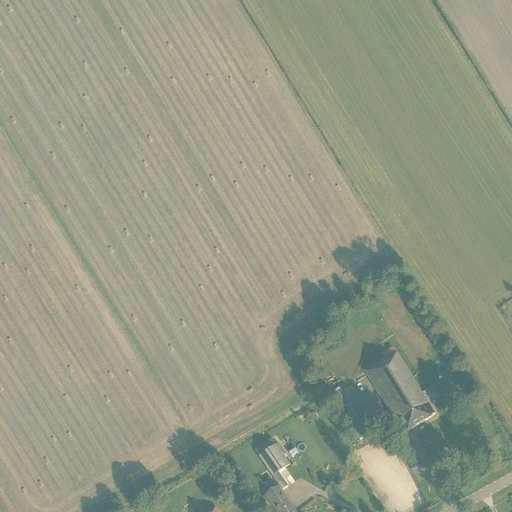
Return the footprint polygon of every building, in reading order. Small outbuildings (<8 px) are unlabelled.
[(382,354),(385,359),(365,372),(397,423),(404,435),(435,416),(428,404),(429,404),(397,352),(396,352),(393,347),(382,354)] [(360,441),(369,435),(353,409),(344,415),(360,441)] [(416,432),(420,440),(428,436),(424,428),(416,432)] [(273,477),(279,474),(290,465),(276,445),(259,457),(273,477)] [(290,456),(298,454),(295,447),(288,449),(290,456)] [(279,486),(271,492),(264,497),(269,504),(271,502),(278,511),(295,511),(296,511),(281,491),(289,486),(282,476),(281,477),(279,474),(273,477),(275,480),(279,486)]
